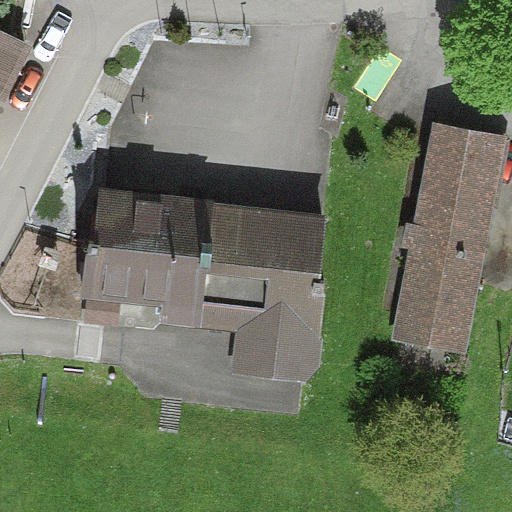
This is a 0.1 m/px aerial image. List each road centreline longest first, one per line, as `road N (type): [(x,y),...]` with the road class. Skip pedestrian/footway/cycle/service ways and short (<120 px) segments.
road 1 (residential): [(95,0),(0,199)]
road 2 (residential): [(378,0),(511,102)]
